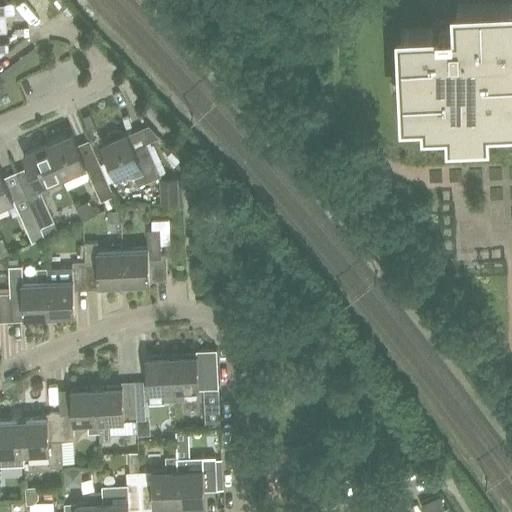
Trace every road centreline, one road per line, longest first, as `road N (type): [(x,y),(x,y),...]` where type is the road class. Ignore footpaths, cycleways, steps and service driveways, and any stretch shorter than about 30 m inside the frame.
road 1 (residential): [(239,511),(230,353),(210,319),(170,308),(141,313),(0,375)]
road 2 (residential): [(0,125),(113,75),(60,23)]
